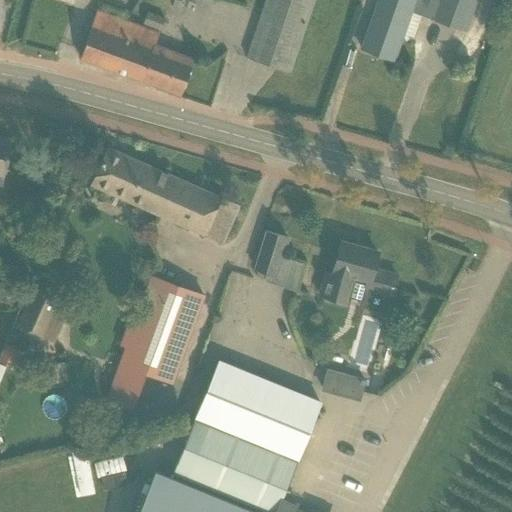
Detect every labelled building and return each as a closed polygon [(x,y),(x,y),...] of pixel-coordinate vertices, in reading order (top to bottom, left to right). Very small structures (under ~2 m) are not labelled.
[(266,0),(247,58),(290,72),(314,0),(266,0)] [(379,0),(361,49),(394,60),(402,37),(412,41),(421,15),(432,19),(432,20),(465,32),(476,0),(379,0)] [(158,31),(98,9),(80,58),(181,95),(194,58),(154,43),(158,31)] [(165,18),(147,12),(143,24),(160,30),(165,18)] [(0,139),(0,186),(3,187),(5,172),(9,140),(0,139)] [(238,206),(108,149),(92,185),(222,243),(238,206)] [(287,238),(267,231),(255,269),(275,275),(287,238)] [(324,273),(318,296),(324,298),(345,304),(352,277),(365,281),(359,300),(358,306),(384,314),(389,295),(391,296),(397,275),(374,268),(378,254),(341,243),(335,263),(332,275),(324,273)] [(172,384),(205,294),(150,274),(132,324),(127,322),(119,345),(124,347),(104,400),(132,410),(145,374),(172,384)] [(33,287),(16,327),(54,343),(71,304),(33,287)] [(7,345),(0,361),(0,362),(11,367),(18,350),(7,345)] [(196,417),(172,474),(171,476),(155,470),(137,511),(319,511),(315,510),(313,511),(304,511),(296,509),(299,503),(283,497),(298,459),(322,403),(233,366),(219,361),(196,417)] [(328,370),(322,389),(340,394),(359,399),(364,380),(345,375),(328,370)] [(95,448),(79,449),(81,494),(98,493),(95,448)] [(72,455),(57,457),(61,484),(76,481),(72,455)] [(106,471),(130,469),(129,459),(105,461),(106,471)]
